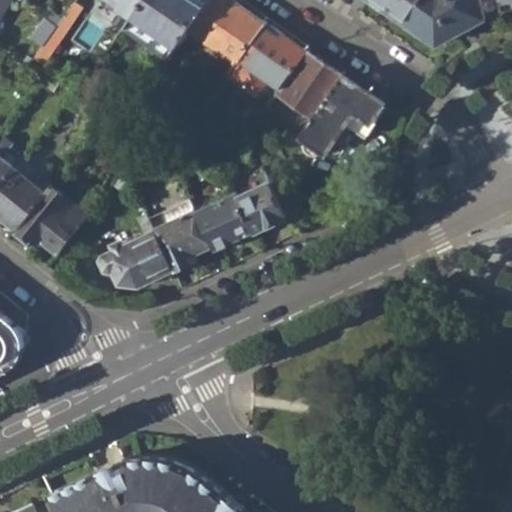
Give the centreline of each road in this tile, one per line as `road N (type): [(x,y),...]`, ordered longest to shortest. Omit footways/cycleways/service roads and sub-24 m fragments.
road 1 (residential): [(289,0),(460,126),(496,200)]
road 2 (residential): [(365,261),(160,357)]
road 3 (residential): [(121,384),(158,395),(269,479)]
road 4 (residential): [(269,479),(191,373),(160,357)]
road 5 (residential): [(160,357),(34,280)]
road 6 (residential): [(365,261),(496,200)]
road 7 (residential): [(0,443),(121,384)]
road 8 (residential): [(34,280),(73,352),(73,380),(63,394)]
